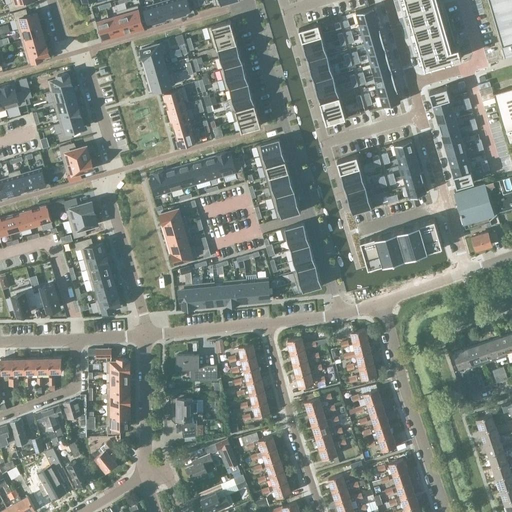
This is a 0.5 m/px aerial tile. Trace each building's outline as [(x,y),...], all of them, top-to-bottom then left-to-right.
[(10,10),(26,6),(24,0),(10,0),(12,3),(8,4),(10,10)] [(165,0),(154,3),(159,21),(170,18),(165,0)] [(175,0),(165,0),(170,18),(180,15),(175,0)] [(187,0),(175,0),(180,15),(191,11),(187,0)] [(433,0),(403,0),(423,68),(459,58),(456,46),(446,48),(433,0)] [(511,0),(488,0),(504,55),(511,52),(511,0)] [(154,3),(143,7),(148,24),(159,21),(154,3)] [(137,5),(127,8),(133,29),(143,26),(137,5)] [(373,6),(356,11),(359,22),(376,17),(373,6)] [(40,23),(36,12),(27,14),(26,8),(13,12),(18,29),(40,23)] [(127,8),(117,11),(123,32),(133,29),(127,8)] [(118,15),(108,18),(113,35),(123,32),(117,11),(118,15)] [(376,17),(359,22),(362,33),(379,28),(376,17)] [(108,18),(98,21),(103,38),(113,35),(108,18)] [(230,20),(207,27),(210,37),(233,31),(230,20)] [(321,22),(299,28),(302,39),(324,32),(321,22)] [(43,33),(40,23),(18,29),(21,39),(43,33)] [(379,28),(362,33),(365,43),(382,38),(379,28)] [(233,31),(210,37),(213,48),(236,41),(233,31)] [(324,32),(302,39),(305,49),(327,43),(324,32)] [(21,39),(24,50),(46,43),(43,33),(21,39)] [(182,34),(176,36),(179,44),(184,43),(182,34)] [(382,38),(365,43),(368,54),(385,49),(382,38)] [(236,41),(213,48),(217,47),(220,57),(239,52),(236,41)] [(162,42),(141,48),(144,59),(166,53),(162,42)] [(46,44),(46,43),(24,50),(28,62),(42,58),(41,56),(49,54),(46,43),(46,44)] [(327,43),(305,49),(308,60),(327,54),(324,44),(327,44),(327,43)] [(385,49),(368,54),(371,64),(388,59),(385,49)] [(223,67),(219,68),(219,69),(242,62),(239,52),(220,57),(223,67)] [(166,53),(144,59),(145,59),(148,69),(165,64),(162,54),(166,53)] [(327,54),(308,60),(311,70),(333,64),(333,63),(330,64),(327,54)] [(388,59),(371,64),(374,74),(391,69),(388,59)] [(242,62),(219,69),(222,79),(245,72),(242,62)] [(165,64),(148,69),(151,79),(172,73),(168,74),(165,64)] [(333,64),(311,70),(314,80),(336,74),(333,64)] [(391,69),(374,74),(377,84),(374,85),(394,80),(391,69)] [(58,77),(47,80),(50,90),(72,84),(69,74),(68,74),(67,72),(57,75),(58,77)] [(245,72),(222,79),(219,80),(221,90),(225,89),(248,83),(245,72)] [(172,73),(151,79),(154,90),(175,84),(172,73)] [(336,74),(314,80),(317,91),(339,85),(339,84),(336,85),(333,75),(336,75),(336,74)] [(22,89),(29,87),(26,77),(19,79),(22,89)] [(394,80),(374,85),(377,96),(397,90),(394,80)] [(248,83),(225,89),(226,90),(229,89),(232,98),(228,99),(228,100),(251,93),(248,83)] [(10,84),(0,86),(0,87),(6,108),(19,104),(19,105),(26,103),(23,91),(16,93),(14,84),(10,85),(10,84)] [(72,84),(50,90),(53,101),(75,95),(72,84)] [(339,85),(317,91),(320,101),(342,95),(339,85)] [(449,85),(429,91),(432,101),(449,96),(450,97),(452,97),(449,85)] [(163,94),(163,95),(165,99),(164,99),(165,100),(165,99),(166,104),(187,98),(184,87),(163,93),(163,94)] [(511,87),(494,92),(508,143),(511,141),(511,87)] [(397,90),(377,96),(380,96),(383,106),(400,101),(397,90)] [(251,93),(228,100),(231,110),(254,103),(251,93)] [(206,105),(212,104),(209,94),(203,96),(206,105)] [(75,95),(53,101),(56,112),(57,111),(77,105),(78,105),(75,95)] [(342,95),(320,101),(323,112),(345,105),(342,95)] [(449,96),(432,101),(435,112),(452,107),(450,97),(449,96)] [(187,98),(166,104),(167,108),(167,109),(169,113),(168,113),(169,114),(187,109),(184,99),(188,98),(187,98)] [(254,103),(231,110),(234,120),(258,114),(254,103)] [(77,105),(57,111),(60,122),(80,116),(77,105)] [(345,105),(323,112),(326,122),(348,116),(345,105)] [(452,107),(435,112),(438,122),(456,118),(452,107)] [(187,109),(169,114),(169,115),(170,119),(170,120),(171,120),(172,124),(172,125),(190,120),(187,109)] [(258,114),(234,120),(235,121),(238,120),(241,130),(261,125),(258,114)] [(62,132),(58,134),(60,140),(72,137),(70,131),(84,127),(81,118),(81,116),(80,116),(60,122),(62,132)] [(456,118),(438,122),(441,133),(459,128),(456,118)] [(190,120),(172,125),(173,128),(173,130),(174,130),(175,134),(174,134),(175,135),(196,129),(196,128),(192,129),(190,120)] [(216,137),(223,135),(220,126),(213,128),(216,137)] [(459,128),(441,133),(444,143),(462,138),(461,138),(459,128)] [(196,129),(175,135),(176,139),(176,140),(177,140),(178,144),(177,144),(178,145),(178,146),(200,140),(196,129)] [(46,137),(40,138),(43,146),(43,147),(49,145),(46,137)] [(462,138),(444,143),(447,154),(465,149),(467,149),(464,137),(461,138),(462,138)] [(256,144),(259,155),(282,148),(279,138),(256,144)] [(411,139),(394,144),(397,154),(414,149),(411,139)] [(71,143),(59,146),(64,164),(90,157),(90,156),(86,145),(73,149),(71,143)] [(282,148),(259,155),(262,165),(285,159),(282,148)] [(414,149),(397,154),(400,164),(400,165),(417,160),(414,149)] [(465,149),(447,154),(450,164),(468,160),(468,159),(465,149)] [(227,151),(216,154),(222,176),(236,172),(236,171),(243,169),(242,167),(240,161),(239,157),(233,159),(230,151),(227,152),(227,151)] [(209,179),(222,176),(216,154),(205,157),(206,158),(203,159),(209,179)] [(359,154),(337,160),(340,171),(362,164),(359,154)] [(90,157),(64,164),(70,182),(82,178),(80,172),(93,168),(90,157)] [(468,160),(450,164),(453,175),(471,170),(473,169),(470,158),(468,159),(468,160)] [(190,163),(196,183),(209,179),(203,159),(190,163)] [(285,159),(262,165),(265,177),(288,170),(285,159)] [(400,164),(398,165),(401,176),(403,176),(403,175),(420,170),(417,160),(400,165),(400,164)] [(177,166),(183,187),(196,183),(190,163),(177,166)] [(362,164),(340,171),(343,181),(365,175),(362,164)] [(164,170),(170,191),(183,187),(177,166),(164,170)] [(41,167),(31,171),(36,188),(46,185),(41,167)] [(164,169),(153,172),(154,173),(150,174),(156,195),(170,191),(164,170),(164,169)] [(20,170),(19,170),(21,176),(25,191),(36,188),(31,171),(21,173),(20,170)] [(265,177),(268,187),(291,180),(288,170),(265,177)] [(420,170),(403,175),(403,176),(406,186),(423,181),(420,170)] [(471,170),(453,175),(456,185),(474,180),(471,170)] [(9,177),(0,179),(0,181),(2,187),(5,197),(15,194),(9,173),(8,173),(9,177)] [(365,175),(343,181),(346,192),(366,186),(366,187),(368,186),(365,175)] [(21,176),(11,179),(15,194),(25,191),(21,176)] [(511,177),(510,178),(509,176),(471,186),(454,190),(459,207),(511,191),(511,177)] [(271,197),(294,190),(291,180),(268,187),(271,197)] [(423,181),(406,186),(409,197),(426,192),(423,181)] [(366,186),(346,192),(349,202),(369,197),(369,196),(366,187),(366,186)] [(297,200),(294,190),(271,197),(274,207),(297,200)] [(511,191),(459,207),(464,222),(467,221),(469,227),(486,222),(490,221),(488,215),(511,208),(511,191)] [(369,197),(349,202),(353,213),(374,207),(371,195),(369,196),(369,197)] [(70,207),(74,218),(94,212),(91,201),(78,204),(76,198),(64,202),(66,209),(70,207)] [(297,200),(274,207),(277,218),(300,212),(297,200)] [(41,205),(36,207),(41,224),(52,221),(47,204),(46,204),(41,205)] [(32,208),(26,210),(31,227),(41,224),(36,207),(32,208)] [(181,217),(178,207),(161,213),(164,223),(185,217),(185,216),(181,217)] [(20,212),(15,213),(20,230),(31,227),(26,210),(20,211),(20,212)] [(94,212),(74,218),(77,229),(72,230),(74,237),(86,233),(84,227),(97,223),(94,213),(94,212)] [(15,213),(5,216),(10,233),(20,230),(15,213)] [(1,217),(0,216),(0,236),(10,233),(5,216),(1,217)] [(164,223),(167,233),(188,226),(185,217),(164,223)] [(434,218),(360,239),(368,266),(442,245),(434,218)] [(307,233),(304,222),(284,228),(287,239),(307,233)] [(191,236),(188,226),(167,233),(170,243),(191,236)] [(489,234),(488,231),(472,236),(475,249),(492,244),(491,242),(498,239),(496,232),(489,234)] [(287,239),(290,249),(310,243),(307,233),(287,239)] [(172,252),(194,246),(193,246),(190,247),(187,238),(191,237),(191,236),(170,243),(172,252)] [(84,258),(105,252),(102,242),(93,244),(91,238),(75,242),(77,249),(81,248),(84,258)] [(313,254),(310,243),(290,249),(293,259),(313,254)] [(172,252),(175,263),(197,256),(194,246),(172,252)] [(105,253),(105,252),(84,258),(87,269),(108,263),(106,257),(107,257),(105,253)] [(313,254),(293,259),(296,269),(293,270),(293,271),(316,264),(313,254)] [(90,279),(111,273),(108,263),(87,269),(90,279)] [(296,281),(319,275),(316,264),(293,271),(296,281)] [(189,265),(181,268),(183,274),(191,271),(189,265)] [(90,279),(93,289),(114,283),(111,273),(90,279)] [(296,281),(299,292),(322,286),(319,275),(296,281)] [(268,276),(257,277),(259,299),(270,298),(268,276)] [(247,282),(246,278),(248,300),(259,299),(257,277),(256,277),(256,281),(247,282)] [(235,279),(237,301),(238,301),(248,300),(246,278),(235,279)] [(237,301),(235,279),(224,280),(226,302),(227,302),(237,301)] [(214,281),(216,303),(226,302),(224,280),(224,284),(214,285),(214,281)] [(203,282),(205,304),(216,303),(214,281),(203,282)] [(203,282),(192,283),(194,305),(205,304),(203,282)] [(34,293),(37,303),(36,304),(37,307),(45,305),(47,310),(60,307),(53,283),(40,286),(41,291),(34,293)] [(116,292),(114,283),(93,289),(95,296),(98,295),(100,299),(117,294),(117,292),(116,292)] [(194,306),(194,305),(192,283),(179,285),(180,299),(182,299),(183,307),(194,306)] [(32,285),(11,291),(18,315),(31,311),(29,306),(36,304),(37,303),(34,293),(32,285)] [(120,303),(117,294),(100,299),(101,304),(97,305),(99,311),(113,307),(112,305),(120,303)] [(354,343),(368,340),(365,328),(351,331),(354,343)] [(505,352),(511,349),(511,333),(500,337),(505,352)] [(290,352),(304,348),(309,347),(316,346),(316,345),(315,340),(303,343),(301,336),(287,340),(290,352)] [(495,360),(506,356),(505,352),(500,337),(488,341),(495,360)] [(217,352),(224,351),(223,339),(216,340),(217,352)] [(343,354),(344,358),(357,355),(371,352),(368,340),(354,343),(355,350),(351,351),(343,352),(343,354)] [(483,364),(495,360),(488,341),(477,344),(483,364)] [(255,355),(252,343),(238,346),(241,358),(255,355)] [(472,367),(483,364),(477,344),(466,348),(471,363),(472,367)] [(337,347),(331,348),(334,357),(339,355),(337,347)] [(110,348),(96,348),(97,356),(111,356),(110,348)] [(293,363),(307,360),(304,348),(290,352),(293,363)] [(459,367),(471,363),(466,348),(454,352),(459,367)] [(357,355),(358,362),(346,365),(348,370),(360,367),(359,367),(373,363),(371,352),(357,355)] [(199,365),(199,354),(176,354),(176,368),(191,368),(191,380),(217,380),(217,365),(207,365),(199,365)] [(258,366),(255,355),(241,358),(243,365),(238,366),(231,367),(232,373),(244,370),(258,366)] [(49,358),(49,372),(62,372),(61,357),(49,358)] [(18,373),(25,373),(25,358),(13,359),(13,373),(13,378),(13,385),(19,385),(18,378),(18,373)] [(30,373),(37,372),(37,358),(25,358),(25,373),(26,378),(25,378),(26,385),(30,385),(30,378),(30,373)] [(37,372),(49,372),(49,358),(37,358),(37,372)] [(118,360),(107,360),(107,372),(111,372),(129,372),(129,371),(129,360),(128,360),(128,358),(118,358),(118,360)] [(1,373),(13,373),(13,359),(1,359),(1,373)] [(296,375),(310,371),(307,360),(293,363),(296,375)] [(359,367),(360,367),(361,373),(356,375),(349,377),(351,382),(362,378),(362,379),(365,378),(366,383),(375,381),(373,376),(376,375),(373,363),(359,367)] [(235,383),(235,384),(247,381),(261,378),(258,366),(244,370),(246,376),(241,377),(234,379),(234,380),(235,383)] [(498,368),(502,380),(508,379),(503,366),(498,368)] [(496,382),(502,380),(498,368),(492,370),(496,382)] [(310,371),(296,375),(299,387),(313,384),(310,371)] [(129,372),(111,372),(111,382),(129,382),(129,372)] [(475,376),(479,388),(485,386),(480,374),(475,376)] [(473,390),(479,388),(475,376),(469,378),(471,383),(473,390)] [(250,393),(264,389),(261,378),(247,381),(249,388),(244,389),(237,390),(238,396),(250,393)] [(111,382),(107,382),(107,393),(129,393),(129,382),(111,382)] [(471,383),(460,386),(461,390),(462,393),(467,392),(473,390),(471,383)] [(377,388),(351,397),(354,403),(366,399),(367,404),(381,400),(377,388)] [(253,404),(267,401),(264,389),(250,393),(253,404)] [(77,398),(63,403),(67,418),(79,414),(81,419),(81,424),(87,424),(86,404),(86,393),(81,393),(80,398),(77,398)] [(129,393),(107,393),(107,404),(129,404),(129,393)] [(187,397),(187,393),(180,393),(180,397),(172,397),(172,418),(175,421),(181,421),(183,436),(209,432),(209,434),(215,433),(215,431),(224,430),(223,417),(203,417),(203,399),(193,399),(193,397),(187,397)] [(323,408),(322,407),(319,396),(305,401),(309,413),(323,408)] [(385,411),(381,400),(363,406),(364,410),(365,412),(369,411),(371,416),(385,411)] [(267,401),(253,404),(256,416),(270,413),(267,401)] [(59,427),(56,416),(61,414),(58,404),(47,408),(54,429),(56,436),(62,434),(60,427),(59,427)] [(129,404),(107,404),(107,414),(129,414),(129,404)] [(312,424),(326,419),(324,412),(328,411),(336,409),(334,404),(322,407),(323,408),(309,413),(312,424)] [(56,436),(54,429),(47,408),(36,412),(39,422),(45,420),(51,438),(56,436)] [(375,427),(388,423),(385,411),(371,416),(375,427)] [(480,431),(495,425),(491,413),(476,419),(480,431)] [(129,414),(107,414),(108,433),(120,433),(120,426),(129,426),(129,414)] [(316,435),(330,431),(328,425),(332,423),(339,420),(338,416),(326,419),(312,424),(316,435)] [(17,444),(27,441),(21,418),(10,422),(17,444)] [(375,427),(371,428),(370,428),(372,433),(376,432),(378,438),(392,434),(388,423),(375,427)] [(8,438),(10,437),(6,425),(0,426),(0,437),(2,444),(9,442),(8,438)] [(484,442),(499,437),(495,425),(480,431),(484,442)] [(319,447),(333,442),(331,435),(335,433),(336,434),(343,431),(341,427),(330,431),(316,435),(319,447)] [(392,434),(375,440),(374,440),(376,445),(380,443),(382,449),(395,446),(392,434)] [(263,451),(276,447),(272,435),(259,439),(254,441),(252,435),(241,439),(243,445),(246,444),(248,448),(261,445),(263,451)] [(499,437),(484,442),(488,454),(503,449),(501,442),(506,440),(504,435),(499,437)] [(36,452),(44,449),(40,436),(31,438),(36,452)] [(106,471),(117,462),(114,458),(121,453),(110,438),(100,446),(103,450),(94,457),(106,471)] [(225,439),(215,443),(218,449),(222,448),(230,467),(233,473),(240,470),(238,464),(238,463),(228,438),(225,439)] [(339,461),(337,454),(335,448),(340,446),(339,445),(346,443),(344,439),(333,442),(319,447),(323,458),(333,455),(335,463),(339,461)] [(74,456),(80,453),(74,440),(68,443),(67,443),(69,446),(74,456)] [(266,462),(280,458),(276,447),(263,451),(257,453),(250,455),(252,460),(259,458),(259,459),(264,457),(266,462)] [(492,466),(507,461),(503,449),(488,454),(490,459),(489,460),(490,465),(492,465),(492,466)] [(189,472),(192,478),(217,467),(210,453),(193,460),(194,463),(187,466),(187,467),(185,468),(187,473),(189,472)] [(268,467),(270,473),(270,474),(283,469),(280,458),(266,462),(268,467)] [(389,463),(393,474),(407,470),(403,458),(399,459),(389,463)] [(342,473),(328,478),(332,490),(346,485),(344,478),(356,474),(354,469),(363,467),(361,459),(350,463),(353,470),(342,473)] [(12,460),(5,462),(7,468),(14,466),(12,460)] [(379,471),(386,469),(383,460),(376,463),(377,466),(379,471)] [(80,467),(77,461),(67,465),(77,487),(89,481),(82,466),(80,467)] [(511,473),(511,472),(507,461),(492,466),(496,478),(511,473)] [(53,498),(65,491),(59,480),(62,479),(53,464),(44,469),(50,480),(45,483),(53,498)] [(6,481),(20,474),(16,467),(2,473),(6,481)] [(274,485),(287,481),(283,469),(270,474),(270,473),(265,475),(258,477),(260,482),(266,480),(266,479),(271,478),(274,485)] [(397,486),(410,481),(407,470),(393,474),(397,486)] [(500,489),(511,485),(511,471),(511,472),(511,473),(496,478),(500,489)] [(239,489),(248,486),(243,474),(234,478),(239,489)] [(381,478),(372,481),(373,485),(382,482),(383,483),(390,481),(388,475),(381,478)] [(274,485),(268,487),(262,489),(263,494),(270,492),(275,490),(277,497),(291,492),(287,481),(274,485)] [(346,485),(332,490),(336,501),(350,497),(347,489),(351,488),(352,488),(359,485),(357,481),(351,484),(346,485)] [(401,497),(414,492),(410,481),(397,486),(392,487),(391,487),(385,489),(387,494),(393,492),(394,493),(399,491),(400,496),(401,497)] [(504,501),(511,498),(511,485),(500,489),(504,501)] [(12,491),(15,497),(22,511),(27,511),(35,508),(28,495),(21,499),(16,489),(12,491)] [(213,511),(223,508),(231,504),(224,489),(201,498),(206,510),(212,508),(213,511)] [(22,511),(12,491),(7,494),(13,504),(7,507),(9,511),(22,511)] [(404,508),(418,504),(414,492),(401,497),(400,496),(395,498),(389,501),(390,506),(397,503),(402,501),(404,508)] [(350,497),(336,501),(339,511),(340,511),(353,508),(358,506),(356,500),(363,497),(361,493),(350,497)] [(266,497),(255,501),(257,508),(268,504),(266,497)] [(299,511),(296,502),(283,506),(282,505),(277,506),(277,505),(271,507),(271,508),(270,509),(271,511),(278,511),(284,510),(284,511),(299,511)] [(372,502),(365,504),(366,509),(367,511),(374,509),(372,502)]
